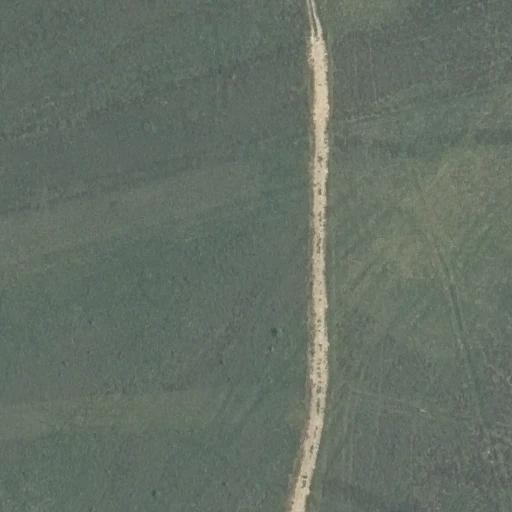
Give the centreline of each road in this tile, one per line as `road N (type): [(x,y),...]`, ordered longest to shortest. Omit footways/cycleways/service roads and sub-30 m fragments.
road 1 (track): [(295,511),(319,404),(323,115),(312,0)]
road 2 (track): [(321,172),(0,256)]
road 3 (track): [(0,423),(319,404)]
